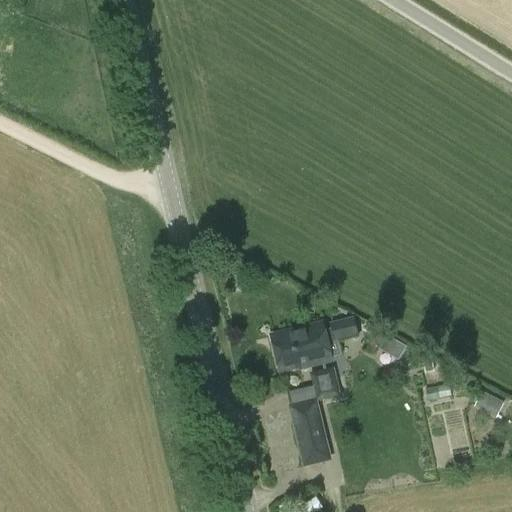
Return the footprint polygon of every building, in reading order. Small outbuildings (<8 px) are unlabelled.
[(323,324),(273,336),(281,372),(309,365),(309,366),(317,364),(332,361),(323,324)] [(385,335),(378,348),(397,359),(405,346),(385,335)] [(334,368),(309,374),(316,401),(325,399),(340,395),(334,368)] [(486,391),(477,404),(498,417),(506,403),(486,391)] [(291,414),(304,469),(325,464),(311,402),(290,407),(291,414)] [(446,419),(453,448),(472,444),(465,415),(446,419)]
